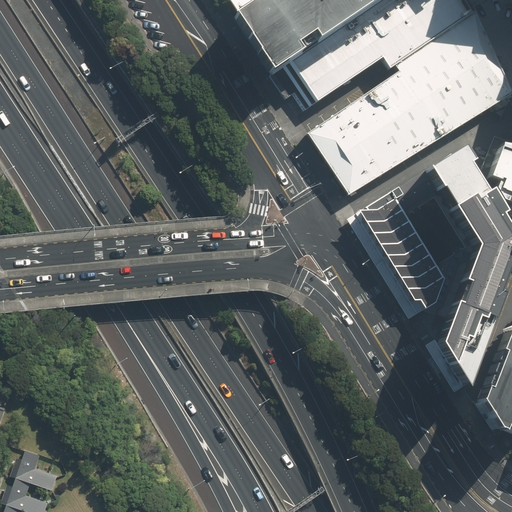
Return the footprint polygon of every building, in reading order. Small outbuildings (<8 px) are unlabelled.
[(228,0),(238,14),(258,0),(228,0)] [(256,42),(276,71),(292,61),(384,0),(330,0),(316,10),(309,0),(258,0),(238,14),(256,42)] [(287,64),(312,105),(378,59),(387,70),(392,66),(468,14),(461,0),(384,0),(292,61),(287,64)] [(398,73),(306,134),(345,195),(507,95),(468,14),(392,66),(398,73)] [(511,146),(495,140),(481,175),(498,201),(511,206),(511,146)] [(422,173),(465,249),(430,330),(464,387),(511,255),(511,248),(460,149),(422,173)] [(359,210),(421,312),(442,260),(401,185),(359,210)] [(511,325),(503,329),(477,402),(494,428),(500,431),(502,426),(511,430),(511,325)] [(24,451),(15,478),(30,483),(52,490),(57,475),(35,468),(39,456),(24,451)] [(15,478),(6,505),(20,510),(26,511),(44,511),(48,502),(25,495),(30,483),(15,478)]
